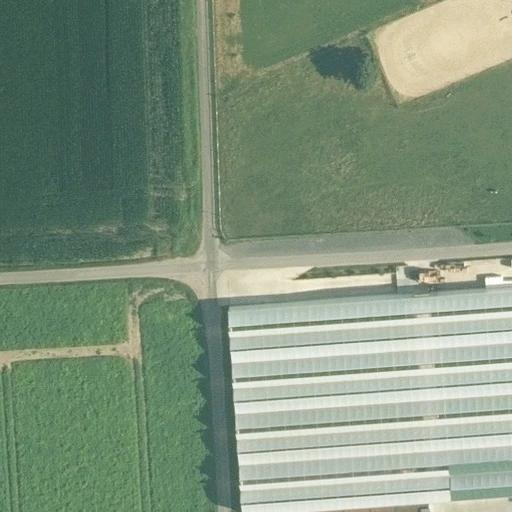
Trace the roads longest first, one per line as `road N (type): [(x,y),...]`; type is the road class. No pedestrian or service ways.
road 1 (residential): [(215,266),(511,250)]
road 2 (residential): [(208,0),(215,266)]
road 3 (unclassified): [(215,266),(229,511)]
road 4 (unclassified): [(215,266),(0,279)]
